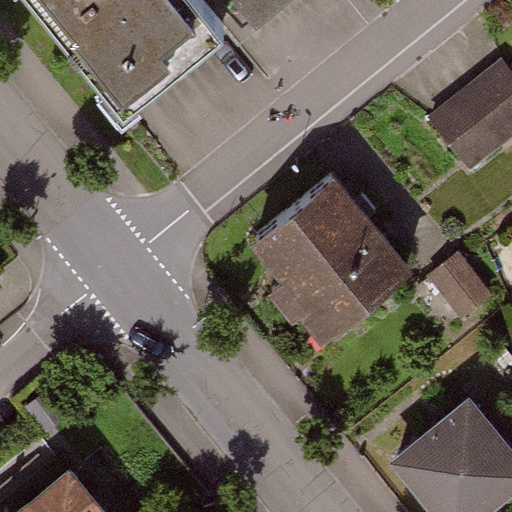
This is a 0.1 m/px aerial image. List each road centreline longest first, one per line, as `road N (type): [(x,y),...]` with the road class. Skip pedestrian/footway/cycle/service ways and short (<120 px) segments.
road 1 (residential): [(451,0),(121,269)]
road 2 (residential): [(319,511),(121,269)]
road 3 (residential): [(121,269),(0,121)]
road 4 (residential): [(121,269),(0,370)]
